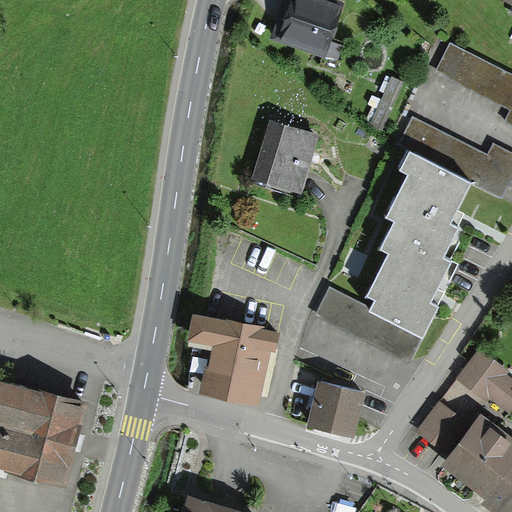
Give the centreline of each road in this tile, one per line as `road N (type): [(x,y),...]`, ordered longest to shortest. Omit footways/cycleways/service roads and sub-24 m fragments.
road 1 (tertiary): [(211,0),(142,393)]
road 2 (residential): [(378,459),(511,241)]
road 3 (residential): [(378,459),(142,393)]
road 4 (tertiary): [(142,393),(114,511)]
